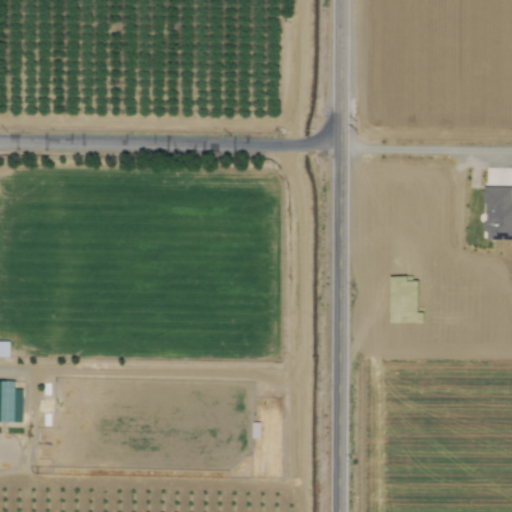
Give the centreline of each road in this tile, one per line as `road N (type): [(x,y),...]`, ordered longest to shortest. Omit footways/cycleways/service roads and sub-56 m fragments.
road 1 (primary): [(340,0),(337,511)]
road 2 (track): [(339,145),(511,150)]
